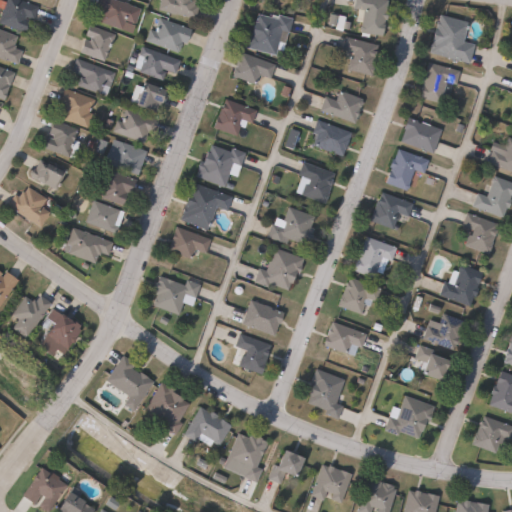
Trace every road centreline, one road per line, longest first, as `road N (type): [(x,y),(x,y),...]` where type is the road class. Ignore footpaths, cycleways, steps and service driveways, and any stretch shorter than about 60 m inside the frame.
road 1 (residential): [(511,478),(373,453),(270,411),(177,359),(0,227)]
road 2 (residential): [(226,0),(113,313),(90,360),(0,478)]
road 3 (residential): [(415,0),(384,113),(270,411)]
road 4 (residential): [(511,266),(438,467)]
road 5 (residential): [(68,0),(32,100),(0,152)]
